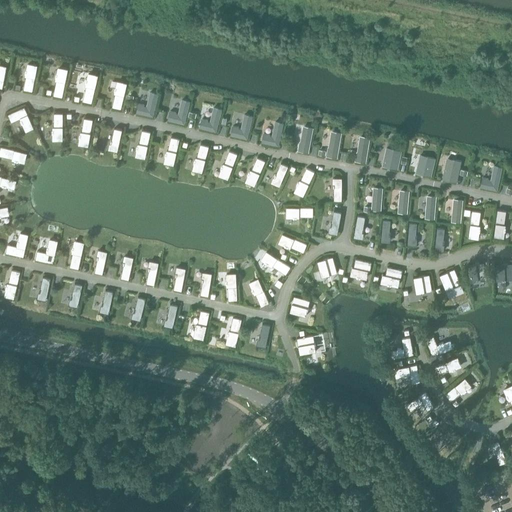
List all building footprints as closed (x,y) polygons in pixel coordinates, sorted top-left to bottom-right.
[(32,91),(37,63),(27,61),(26,68),(25,72),(26,72),(25,74),(26,74),(24,90),(32,91)] [(67,71),(57,69),(51,92),(62,93),(67,71)] [(80,99),(90,102),(96,79),(86,76),(80,99)] [(120,86),(105,82),(101,99),(119,101),(120,86)] [(136,113),(153,117),(158,93),(149,92),(146,107),(144,106),(144,105),(138,103),(136,113)] [(167,120),(184,124),(190,101),(181,99),(178,114),(175,113),(176,112),(169,111),(167,120)] [(25,131),(33,128),(24,107),(8,114),(11,122),(19,118),(20,120),(21,124),(22,124),(25,131)] [(199,128),(216,132),(222,109),(213,107),(209,122),(207,121),(208,120),(201,118),(199,128)] [(52,129),(52,133),(52,140),(62,140),(62,113),(54,113),(54,127),(52,127),(52,129)] [(230,135),(247,139),(252,116),(244,114),(240,129),(238,129),(238,127),(232,126),(230,135)] [(84,118),(81,131),(80,131),(80,134),(79,134),(79,138),(78,144),(88,146),(92,119),(84,118)] [(261,142),(278,146),(283,123),(275,121),(271,136),(269,135),(269,134),(263,133),(261,142)] [(298,151),(308,153),(313,128),(303,126),(298,151)] [(108,149),(117,151),(122,129),(114,128),(111,140),(110,143),(109,143),(108,149)] [(135,156),(145,158),(150,132),(142,130),(139,143),(138,143),(137,145),(136,149),(135,156)] [(337,158),(341,132),(331,131),(326,156),(337,158)] [(365,163),(370,137),(359,135),(355,161),(365,163)] [(173,165),(179,139),(171,137),(168,150),(166,150),(166,152),(165,152),(164,156),(165,156),(163,163),(173,165)] [(17,158),(21,143),(4,140),(1,155),(17,158)] [(192,169),(202,172),(208,146),(200,144),(196,157),(195,157),(195,159),(194,159),(193,163),(194,163),(192,169)] [(397,169),(401,151),(386,147),(382,166),(397,169)] [(237,153),(229,150),(224,163),(223,163),(222,165),(221,165),(220,169),(218,175),(227,179),(237,153)] [(431,176),(435,158),(419,154),(415,172),(431,176)] [(265,161),(257,158),(251,170),(250,169),(249,172),(247,175),(245,181),(254,186),(265,161)] [(457,182),(461,161),(446,158),(442,179),(457,182)] [(270,183),(279,186),(288,166),(281,163),(276,174),(275,174),(273,178),(273,177),(270,183)] [(480,187),(497,190),(502,167),(493,165),(490,180),(488,180),(488,178),(482,177),(480,187)] [(311,174),(296,171),(292,189),(307,192),(311,174)] [(5,186),(13,188),(16,180),(0,175),(0,184),(1,185),(1,186),(5,187),(5,186)] [(332,200),(335,180),(324,177),(320,199),(332,200)] [(371,210),(381,210),(382,187),(373,187),(371,210)] [(409,190),(400,190),(397,212),(407,213),(409,190)] [(433,218),(435,196),(427,196),(425,218),(433,218)] [(462,200),(453,199),(452,220),(459,221),(462,200)] [(284,204),(273,214),(292,233),(300,224),(284,204)] [(7,206),(0,207),(0,216),(1,217),(0,216),(9,214),(7,206)] [(331,231),(339,232),(341,210),(333,209),(331,231)] [(493,236),(503,237),(504,231),(505,231),(505,227),(505,224),(504,224),(506,211),(497,210),(495,223),(493,236)] [(318,239),(322,215),(311,211),(305,236),(318,239)] [(468,237),(478,238),(479,232),(480,228),(479,228),(480,225),(478,225),(480,212),(472,211),(470,224),(468,237)] [(357,215),(353,237),(362,238),(363,232),(363,229),(363,228),(365,216),(357,215)] [(390,220),(382,219),(381,241),(390,242),(390,236),(389,236),(390,232),(389,232),(390,220)] [(416,235),(417,223),(409,222),(407,244),(416,245),(417,239),(416,239),(416,235)] [(441,245),(444,229),(437,228),(434,250),(443,251),(443,245),(441,245)] [(5,252),(23,256),(28,234),(19,232),(17,240),(16,244),(16,246),(7,244),(5,252)] [(275,233),(269,241),(283,255),(289,247),(275,233)] [(35,258),(53,263),(58,241),(49,239),(47,247),(46,251),(46,252),(37,250),(35,258)] [(69,266),(78,268),(84,242),(74,240),(73,247),(72,246),(71,250),(72,250),(71,253),(73,253),(69,266)] [(94,272),(102,273),(107,252),(98,250),(96,256),(97,256),(96,259),(97,260),(94,272)] [(121,277),(128,279),(133,257),(124,255),(123,261),(123,265),(121,277)] [(264,257),(256,266),(270,275),(277,268),(264,257)] [(332,257),(317,261),(321,277),(336,273),(332,257)] [(353,267),(351,266),(351,267),(352,267),(350,274),(356,276),(356,277),(360,277),(360,276),(366,278),(368,270),(370,271),(371,262),(355,258),(353,267)] [(146,283),(154,284),(158,262),(149,261),(148,266),(149,267),(148,270),(149,270),(146,283)] [(483,262),(467,264),(470,280),(475,280),(478,279),(486,278),(483,262)] [(511,272),(511,263),(496,264),(496,280),(501,280),(505,280),(511,279),(511,272)] [(402,270),(387,266),(385,275),(382,274),(382,275),(381,282),(387,283),(387,284),(391,285),(391,284),(397,285),(399,278),(400,278),(402,270)] [(174,289),(181,290),(185,268),(176,267),(175,273),(176,273),(175,276),(176,277),(174,289)] [(454,268),(439,275),(445,290),(450,288),(451,289),(454,287),(461,284),(454,268)] [(5,289),(4,295),(14,297),(20,271),(11,269),(8,283),(7,282),(6,285),(5,289)] [(202,272),(201,278),(202,278),(202,282),(200,294),(208,295),(212,273),(202,272)] [(236,273),(226,273),(226,280),(225,280),(226,284),(226,286),(228,286),(228,300),(237,300),(236,273)] [(429,274),(413,277),(416,293),(421,292),(421,293),(425,292),(432,291),(429,274)] [(50,278),(43,277),(39,292),(38,292),(36,298),(45,300),(50,278)] [(261,306),(269,302),(258,278),(249,282),(251,289),(253,292),(254,294),(255,294),(261,306)] [(82,284),(74,283),(71,298),(69,298),(68,304),(77,306),(82,284)] [(113,291),(105,290),(102,305),(100,305),(99,311),(108,313),(113,291)] [(309,300),(294,296),(290,311),(305,315),(309,300)] [(137,297),(134,312),(132,312),(131,318),(140,320),(145,298),(137,297)] [(177,305),(170,304),(166,319),(165,319),(163,325),(172,327),(177,305)] [(193,336),(203,338),(209,312),(200,310),(197,324),(196,323),(196,326),(195,326),(194,330),(195,330),(193,336)] [(235,345),(241,319),(233,317),(230,330),(228,330),(228,332),(227,332),(227,336),(226,343),(235,345)] [(262,323),(259,336),(259,335),(258,339),(257,339),(256,345),(265,347),(270,325),(262,323)] [(313,335),(297,338),(299,353),(315,351),(313,335)] [(433,336),(425,339),(432,356),(453,348),(449,339),(443,342),(439,343),(439,344),(437,345),(433,336)] [(414,355),(410,337),(401,338),(403,347),(401,348),(401,347),(397,348),(397,349),(390,350),(392,359),(414,355)] [(457,357),(433,366),(437,375),(449,370),(451,369),(452,370),(455,369),(455,368),(460,366),(457,357)] [(420,382),(417,364),(395,368),(396,377),(403,376),(404,376),(408,375),(410,375),(411,384),(420,382)] [(470,385),(464,378),(445,394),(450,401),(460,393),(461,393),(463,392),(466,390),(465,389),(470,385)] [(423,403),(428,411),(435,406),(426,391),(406,402),(411,410),(417,407),(421,404),(423,403)] [(443,434),(453,424),(446,418),(428,436),(435,443),(440,438),(440,439),(443,436),(442,436),(444,434),(443,434)] [(507,461),(498,441),(490,444),(494,453),(495,453),(499,464),(507,461)]
